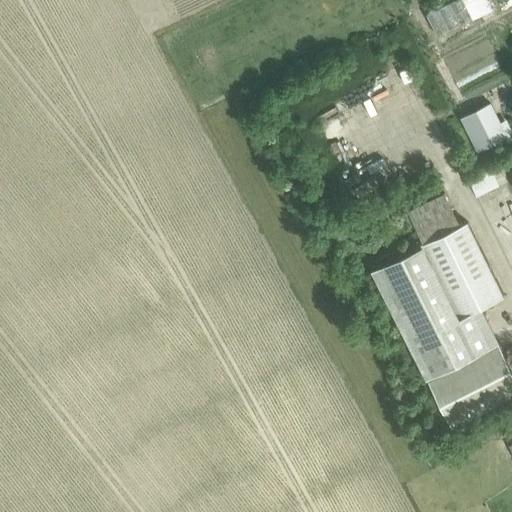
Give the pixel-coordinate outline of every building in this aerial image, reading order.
[(451,0),(428,11),(440,35),(475,18),(466,0),(451,0)] [(484,0),(478,0),(470,4),(478,19),(491,13),(484,0)] [(410,95),(419,92),(405,59),(397,63),(410,95)] [(491,102),(461,117),(478,151),(508,136),(491,102)] [(475,195),(508,181),(499,162),(489,166),(490,168),(467,180),(475,195)] [(481,305),(503,294),(467,222),(460,225),(443,193),(405,210),(422,244),(373,269),(452,425),(511,394),(511,367),(500,343),(481,305)]
